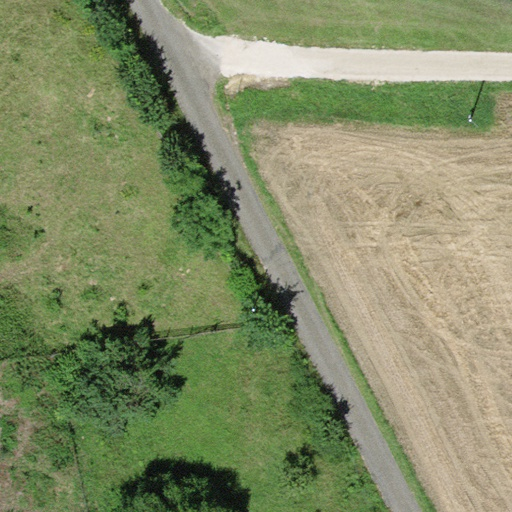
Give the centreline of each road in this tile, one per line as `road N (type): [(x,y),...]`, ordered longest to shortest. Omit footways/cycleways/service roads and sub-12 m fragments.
road 1 (unclassified): [(184,56),(407,511)]
road 2 (unclassified): [(511,71),(339,57),(184,56)]
